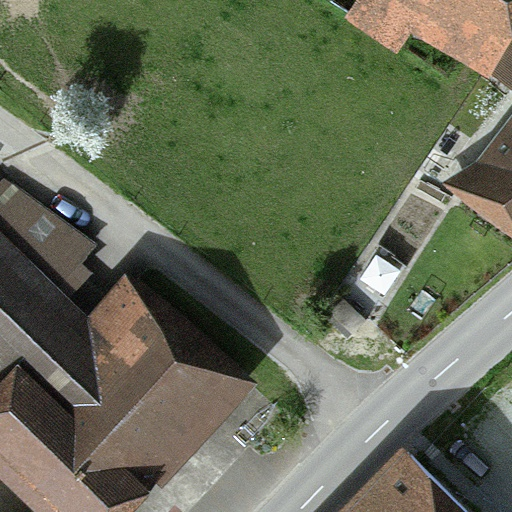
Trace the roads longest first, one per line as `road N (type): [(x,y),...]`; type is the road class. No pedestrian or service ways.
road 1 (track): [(380,423),(0,126)]
road 2 (tertiary): [(511,310),(380,423),(297,511)]
